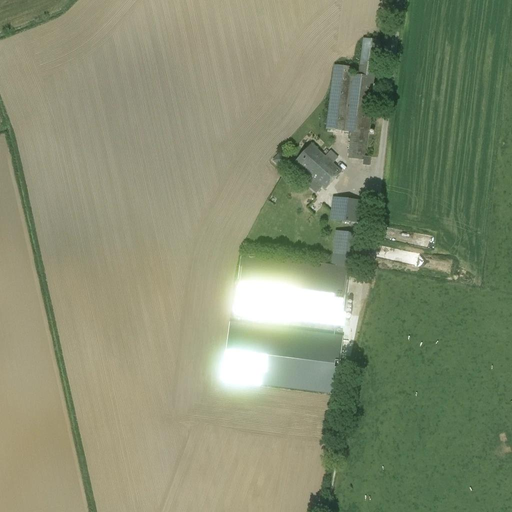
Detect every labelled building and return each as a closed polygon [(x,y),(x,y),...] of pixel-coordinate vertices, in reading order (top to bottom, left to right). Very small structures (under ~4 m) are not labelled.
[(334,67),(326,130),(351,133),(348,159),(363,161),(362,166),(369,167),(371,158),(364,157),(379,42),(363,40),(358,77),(351,76),(352,69),(334,67)] [(312,145),(295,163),(312,179),(307,185),(316,194),(322,188),(325,190),(341,173),(333,165),(338,159),(331,152),(325,158),(323,156),(312,145)] [(333,199),(330,221),(360,225),(363,202),(333,199)] [(241,254),(234,313),(344,326),(351,268),(241,254)] [(232,324),(225,381),(335,395),(342,337),(232,324)]
